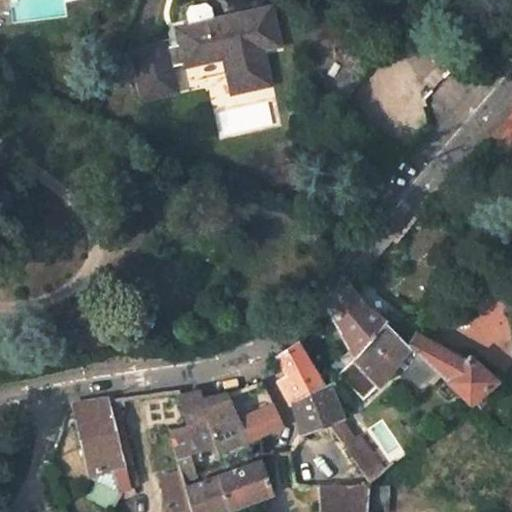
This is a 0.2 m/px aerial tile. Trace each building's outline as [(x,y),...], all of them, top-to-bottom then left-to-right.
[(271,8),(179,28),(187,66),(225,57),(233,93),(272,85),(264,49),(280,45),(271,8)] [(361,77),(372,61),(340,39),(329,56),(361,77)] [(350,93),(361,77),(329,56),(318,72),(350,93)] [(144,99),(182,92),(176,61),(138,68),(144,99)] [(338,110),(350,93),(318,72),(307,89),(338,110)] [(485,143),(511,165),(511,118),(510,117),(485,143)] [(358,353),(386,323),(363,304),(350,286),(330,307),(358,353)] [(356,355),(380,380),(410,346),(411,344),(386,323),(358,353),(356,355)] [(464,402),(496,381),(467,354),(462,360),(418,333),(411,344),(410,346),(426,359),(464,402)] [(330,422),(345,417),(334,379),(326,381),(297,341),(276,353),(288,373),(279,379),(292,405),(296,404),(302,432),(330,422)] [(224,392),(202,397),(199,392),(179,396),(187,423),(172,427),(173,431),(177,450),(213,442),(217,452),(248,438),(239,419),(224,392)] [(130,464),(117,396),(107,397),(121,465),(130,464)] [(74,402),(88,472),(96,471),(98,481),(119,495),(113,467),(121,465),(107,397),(74,402)] [(248,438),(282,424),(274,406),(239,419),(248,438)] [(335,430),(348,425),(345,417),(330,422),(335,430)] [(173,431),(154,434),(162,472),(182,468),(177,450),(173,431)] [(228,507),(276,492),(261,459),(217,474),(228,507)] [(119,495),(136,491),(130,464),(121,465),(113,467),(119,495)] [(162,472),(156,473),(164,511),(193,511),(186,484),(182,468),(162,472)] [(186,484),(193,511),(214,511),(228,507),(217,474),(186,484)] [(325,511),(369,511),(369,487),(326,486),(325,511)]
